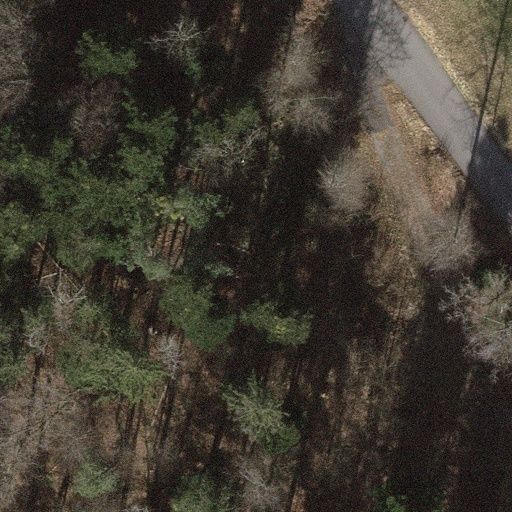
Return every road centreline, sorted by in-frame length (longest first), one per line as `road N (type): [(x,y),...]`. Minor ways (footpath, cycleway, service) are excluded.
road 1 (track): [(373,28),(442,273),(511,466)]
road 2 (residential): [(354,0),(511,185)]
